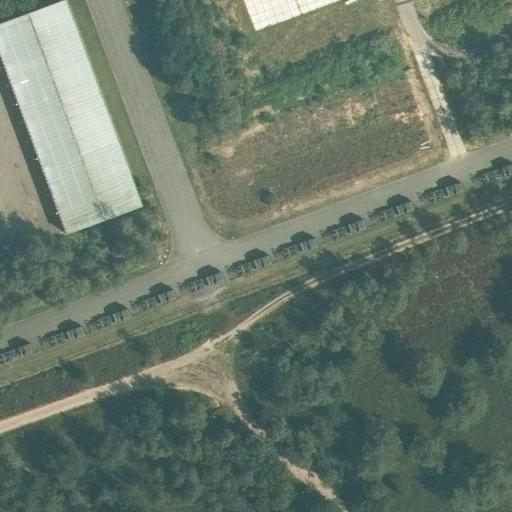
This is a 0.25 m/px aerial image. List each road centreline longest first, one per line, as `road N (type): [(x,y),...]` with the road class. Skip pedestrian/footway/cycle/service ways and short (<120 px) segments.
road 1 (track): [(0,429),(208,360),(277,298),(511,205)]
road 2 (track): [(342,511),(287,463),(208,360)]
